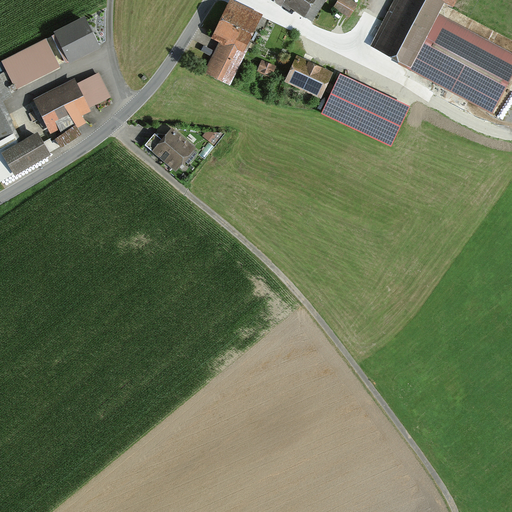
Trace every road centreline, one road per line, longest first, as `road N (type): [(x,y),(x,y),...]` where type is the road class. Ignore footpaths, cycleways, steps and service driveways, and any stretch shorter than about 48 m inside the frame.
road 1 (track): [(115,126),(287,282),(454,511)]
road 2 (unclassified): [(0,199),(115,126),(148,93),(210,0)]
road 3 (track): [(511,134),(356,54)]
